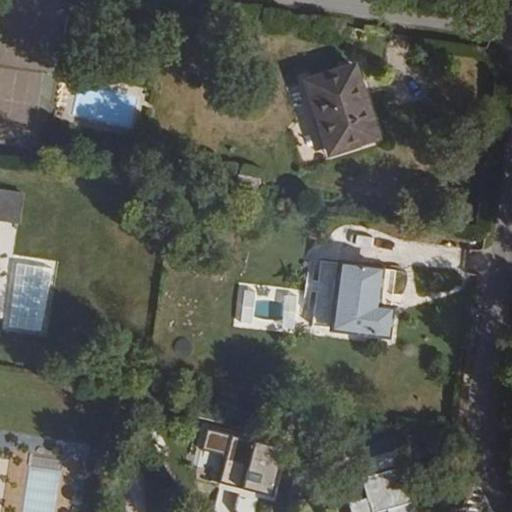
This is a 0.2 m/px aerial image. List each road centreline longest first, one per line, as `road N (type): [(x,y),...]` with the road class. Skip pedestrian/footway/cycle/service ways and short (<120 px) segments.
road 1 (unclassified): [(511,250),(484,453),(497,497)]
road 2 (unclassified): [(301,0),(511,35)]
